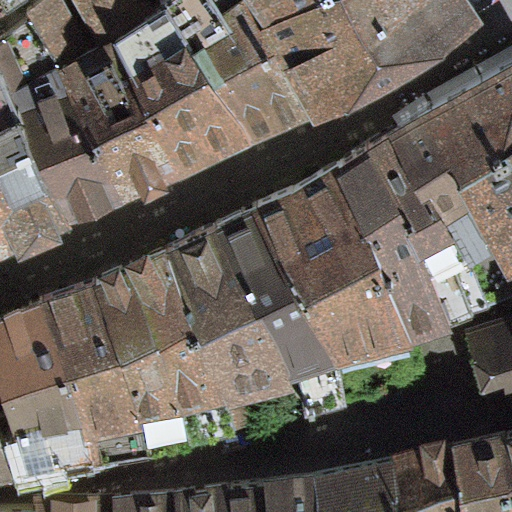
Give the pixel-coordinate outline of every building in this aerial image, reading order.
[(0,0),(0,17),(9,12),(26,0),(0,0)] [(31,29),(0,47),(0,116),(20,107),(18,92),(60,71),(119,39),(116,30),(104,1),(105,0),(54,0),(26,21),(31,29)] [(309,115),(310,114),(251,0),(168,0),(116,30),(119,39),(60,71),(126,205),(309,115)] [(251,0),(310,114),(482,8),(477,0),(251,0)] [(511,41),(453,76),(485,137),(511,121),(511,41)] [(18,92),(20,107),(0,116),(0,256),(1,258),(19,251),(126,205),(60,71),(18,92)] [(376,134),(366,140),(447,314),(486,296),(467,256),(488,246),(454,178),(495,155),(485,137),(453,76),(391,115),(395,124),(376,134)] [(511,121),(485,137),(495,155),(454,178),(488,246),(506,281),(511,277),(511,121)] [(354,148),(329,164),(409,335),(450,320),(447,314),(366,140),(354,148)] [(329,164),(256,199),(332,359),(409,335),(329,164)] [(256,199),(217,216),(292,376),(305,404),(345,399),(332,359),(256,199)] [(206,221),(165,239),(227,393),(292,376),(217,216),(206,221)] [(165,239),(125,259),(196,436),(205,432),(236,421),(227,393),(165,239)] [(125,259),(92,275),(150,445),(196,436),(125,259)] [(92,275),(46,294),(96,456),(142,447),(150,445),(92,275)] [(46,294),(0,314),(0,380),(19,440),(26,464),(28,470),(96,456),(46,294)] [(511,319),(466,330),(485,393),(511,390),(511,319)] [(511,427),(498,431),(511,496),(511,427)] [(464,511),(452,439),(450,431),(419,436),(420,445),(391,451),(403,511),(464,511)] [(511,511),(511,496),(498,431),(452,439),(464,511),(511,511)] [(5,445),(0,432),(0,481),(16,479),(11,467),(5,445)] [(12,443),(5,445),(11,467),(19,465),(26,464),(19,440),(12,443)] [(403,511),(391,451),(313,468),(316,511),(403,511)] [(316,511),(313,468),(263,475),(264,511),(316,511)] [(264,511),(263,475),(227,477),(226,511),(264,511)] [(226,511),(227,477),(175,481),(177,511),(226,511)] [(177,511),(175,481),(111,486),(111,511),(177,511)] [(111,511),(111,486),(39,489),(39,498),(39,511),(111,511)] [(0,511),(39,511),(39,498),(0,500),(0,511)]
